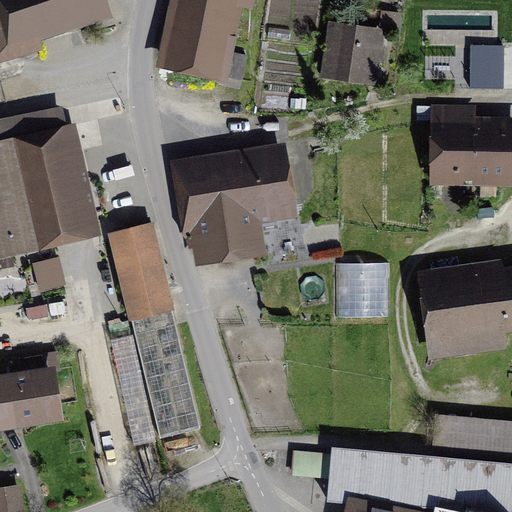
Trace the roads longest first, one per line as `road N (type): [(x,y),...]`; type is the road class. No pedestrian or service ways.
road 1 (residential): [(150,0),(141,108),(178,257),(244,460)]
road 2 (track): [(511,208),(413,263),(398,305),(424,398),(411,431),(383,443),(238,444)]
road 3 (unknown): [(148,139),(300,129),(369,103),(421,97),(511,103)]
road 4 (residential): [(107,511),(244,460)]
